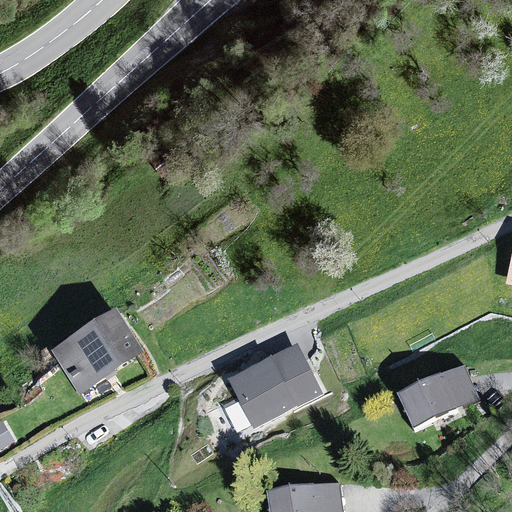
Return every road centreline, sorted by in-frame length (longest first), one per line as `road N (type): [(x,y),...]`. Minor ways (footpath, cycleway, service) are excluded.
road 1 (residential): [(0,472),(152,388),(511,222)]
road 2 (tertiary): [(210,0),(0,189)]
road 3 (tertiary): [(0,72),(102,0)]
